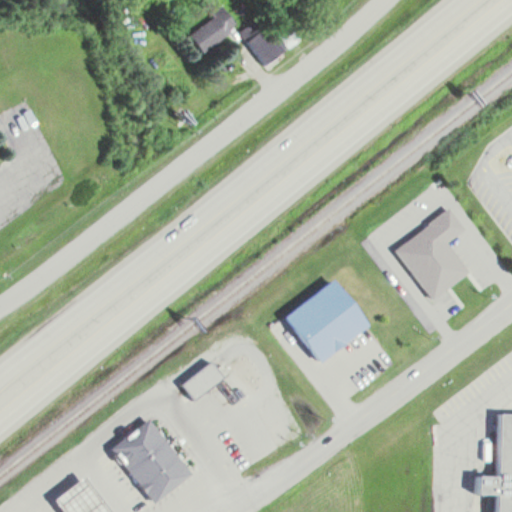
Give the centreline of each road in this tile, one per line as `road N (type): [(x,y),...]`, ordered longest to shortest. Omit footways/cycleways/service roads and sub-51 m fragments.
road 1 (trunk): [(0,419),(511,3)]
road 2 (trunk): [(459,0),(0,368)]
road 3 (residential): [(380,0),(142,198),(0,298)]
road 4 (residential): [(221,511),(511,302)]
